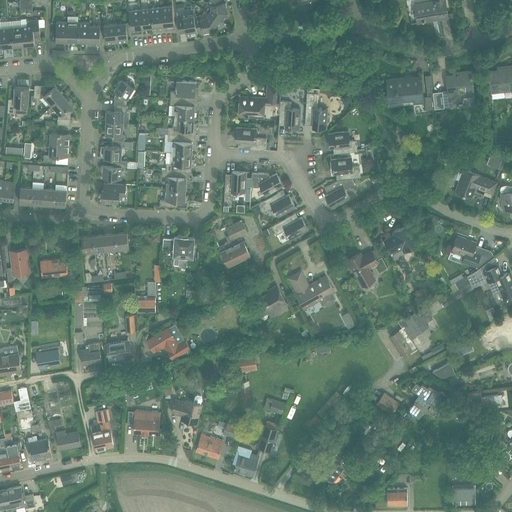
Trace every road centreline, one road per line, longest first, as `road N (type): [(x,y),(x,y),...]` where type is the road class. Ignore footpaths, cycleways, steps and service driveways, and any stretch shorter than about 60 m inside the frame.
road 1 (residential): [(213,151),(286,158),(309,206),(326,221),(406,190),(467,222),(511,232)]
road 2 (residential): [(75,375),(135,361),(147,329),(235,280)]
road 3 (residential): [(80,213),(204,214),(213,151)]
road 4 (residential): [(91,459),(165,460),(273,495)]
road 5 (residential): [(273,495),(346,403),(401,368)]
road 6 (residential): [(85,99),(125,57),(248,39)]
road 7 (residential): [(349,20),(418,50),(471,44),(511,25)]
road 8 (residential): [(213,151),(216,106),(247,71),(248,39)]
